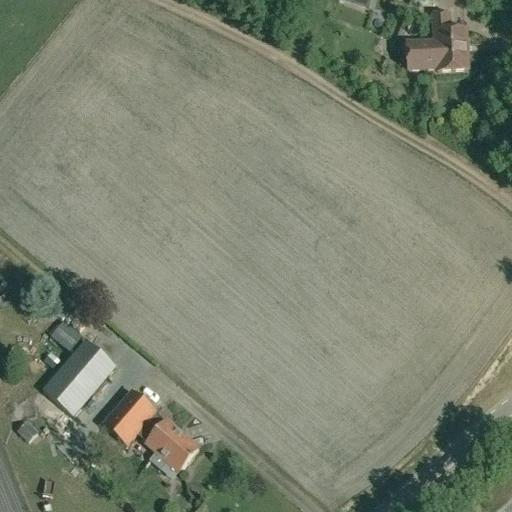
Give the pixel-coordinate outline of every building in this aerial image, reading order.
[(373,0),(344,0),(344,1),(370,11),(373,0)] [(408,73),(437,71),(437,74),(468,72),(465,32),(448,33),(447,15),(432,16),(433,35),(435,34),(435,44),(406,46),(408,73)] [(69,356),(82,341),(70,330),(57,345),(69,356)] [(85,344),(61,373),(42,394),(73,420),(115,370),(85,344)] [(148,463),(159,473),(166,465),(178,476),(198,454),(165,425),(163,427),(152,418),(154,416),(130,395),(102,428),(126,449),(136,437),(146,446),(146,447),(155,455),(148,463)] [(50,475),(38,484),(45,493),(57,483),(50,475)] [(468,511),(470,510),(455,496),(440,511),(468,511)]
